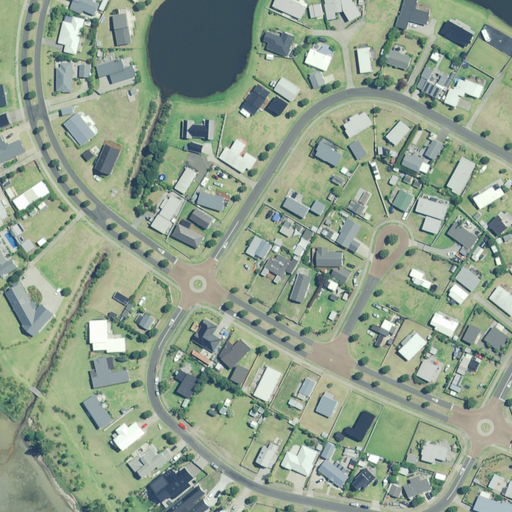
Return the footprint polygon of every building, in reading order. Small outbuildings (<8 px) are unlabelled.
[(74,0),(75,0),(71,9),(82,15),(84,11),(95,16),(100,5),(93,2),(94,0),(74,0)] [(277,0),(274,7),(301,19),(307,7),(306,6),(307,4),(303,2),(303,0),(277,0)] [(353,2),(352,0),(324,0),(328,20),(337,19),(336,13),(345,11),(351,22),(362,15),(355,2),(353,2)] [(419,0),(404,0),(397,27),(408,30),(411,21),(427,26),(431,14),(416,9),(419,0)] [(132,13),(127,9),(120,10),(121,15),(114,16),(119,46),(132,43),(131,36),(133,36),(132,28),(134,28),(132,13)] [(92,21),(74,17),(72,24),(64,22),(59,43),(66,45),(65,52),(77,54),(84,24),(91,26),(92,21)] [(296,37),(284,33),(282,38),(267,32),(263,41),(270,44),(268,49),(288,57),(296,37)] [(336,50),(315,41),(310,54),(307,53),(306,56),(308,57),(306,63),(327,71),(336,50)] [(373,72),(370,48),(359,50),(362,73),(373,72)] [(412,57),(391,50),(387,63),(408,70),(412,57)] [(120,59),(115,61),(112,51),(105,53),(107,60),(103,61),(104,65),(98,66),(101,78),(111,75),(114,84),(138,77),(134,66),(133,66),(130,58),(121,61),(120,59)] [(73,93),(74,63),(62,63),(61,68),(58,68),(58,92),(73,93)] [(91,65),(81,64),(80,77),(90,78),(91,65)] [(267,71),(261,68),(258,75),(263,78),(267,71)] [(434,72),(427,68),(417,88),(437,99),(442,89),(429,82),(434,72)] [(451,81),(449,79),(449,78),(452,80),(456,73),(453,72),(453,71),(448,68),(439,83),(445,86),(445,85),(448,87),(451,81)] [(326,84),(321,72),(310,77),(315,89),(326,84)] [(300,90),(283,78),(275,90),(292,102),(300,90)] [(466,82),(460,80),(456,91),(451,89),(445,102),(457,107),(461,96),(464,97),(466,93),(480,98),(484,87),(466,80),(466,82)] [(272,94),(259,85),(242,108),(256,117),(272,94)] [(284,100),(280,105),(285,109),(289,104),(284,100)] [(75,113),(74,107),(63,110),(65,116),(75,113)] [(373,125),(366,113),(359,117),(358,115),(351,119),(352,121),(344,126),(351,138),(373,125)] [(96,135),(78,114),(65,124),(69,129),(66,132),(80,148),(96,135)] [(386,132),(388,135),(387,137),(397,146),(411,130),(401,121),(391,132),(388,130),(386,132)] [(7,146),(2,136),(0,136),(0,164),(26,153),(21,140),(7,146)] [(247,145),(238,140),(231,150),(227,147),(220,158),(244,173),(247,168),(251,170),(258,159),(248,153),(244,158),(240,156),(247,145)] [(444,145),(435,140),(426,155),(435,160),(444,145)] [(367,155),(359,141),(350,146),(358,160),(367,155)] [(333,150),(333,148),(321,142),(318,149),(319,150),(316,155),(338,167),(344,156),(333,150)] [(414,157),(407,154),(403,165),(419,172),(424,160),(414,155),(414,157)] [(476,165),(462,158),(447,186),(453,189),(452,191),(460,195),(476,165)] [(198,174),(189,168),(176,188),(185,194),(198,174)] [(413,178),(407,175),(405,181),(410,184),(413,178)] [(204,189),(209,180),(204,178),(200,186),(204,189)] [(422,182),(417,180),(414,186),(420,188),(422,182)] [(50,193),(43,182),(15,201),(22,212),(50,193)] [(496,192),(493,187),(474,198),(481,209),(505,195),(501,188),(496,192)] [(414,197),(402,190),(394,205),(406,212),(414,197)] [(354,198),(352,200),(348,208),(361,216),(366,208),(365,207),(372,194),(365,191),(360,201),(354,198)] [(224,203),(225,199),(203,192),(199,204),(223,212),(226,204),(224,203)] [(336,195),(331,192),(327,198),(332,201),(336,195)] [(163,209),(161,213),(153,226),(165,234),(172,222),(170,221),(182,202),(172,196),(169,194),(161,208),(163,209)] [(310,208),(289,196),(283,206),(304,218),(310,208)] [(448,207),(421,198),(417,211),(444,220),(448,207)] [(8,217),(0,200),(0,226),(3,225),(1,220),(8,217)] [(327,206),(317,201),(312,210),(321,215),(327,206)] [(43,203),(38,207),(43,213),(48,208),(43,203)] [(36,208),(28,213),(30,217),(38,212),(36,208)] [(501,216),(497,221),(501,225),(501,226),(505,230),(510,225),(501,216)] [(442,222),(428,217),(424,230),(438,234),(442,222)] [(362,227),(348,220),(340,233),(342,234),(337,242),(350,249),(362,227)] [(489,226),(482,220),(480,223),(486,229),(489,226)] [(292,224),(287,221),(281,232),(290,237),(294,230),(290,228),(292,224)] [(479,238),(457,222),(448,234),(470,250),(479,238)] [(26,231),(20,223),(11,228),(17,237),(26,231)] [(313,234),(306,230),(302,237),(309,241),(313,234)] [(336,242),(340,234),(335,232),(331,240),(336,242)] [(272,245),(263,240),(255,236),(246,253),(259,260),(261,257),(264,259),(272,245)] [(0,244),(3,243),(0,237),(0,277),(1,279),(19,267),(13,259),(8,262),(0,249),(0,244)] [(491,241),(488,238),(483,245),(486,247),(491,241)] [(35,248),(29,240),(22,245),(28,253),(35,248)] [(280,248),(274,245),(272,250),(278,253),(280,248)] [(304,249),(299,246),(295,253),(300,256),(304,249)] [(328,248),(319,247),(318,266),(343,267),(343,253),(328,253),(328,248)] [(473,254),(474,254),(472,257),(476,261),(479,257),(483,260),(486,257),(482,254),(485,251),(480,247),(476,252),(475,251),(473,254)] [(292,262),(279,255),(275,262),(270,260),(266,269),(284,278),(292,262)] [(456,268),(444,262),(442,266),(455,271),(456,268)] [(482,281),(465,267),(456,278),(473,292),(482,281)] [(269,271),(264,269),(260,276),(265,278),(269,271)] [(340,272),(336,269),(332,276),(346,284),(351,274),(342,269),(340,272)] [(425,274),(414,269),(411,275),(417,278),(414,283),(420,285),(425,274)] [(313,278),(300,274),(291,299),(304,303),(313,278)] [(339,284),(328,279),(325,286),(336,291),(339,284)] [(432,284),(425,280),(422,286),(429,289),(432,284)] [(27,296),(20,284),(15,286),(16,288),(12,289),(13,291),(8,293),(12,301),(14,300),(22,316),(23,316),(27,324),(24,327),(35,336),(53,315),(43,306),(35,314),(33,310),(37,308),(34,303),(31,304),(30,303),(28,304),(24,298),(27,296)] [(469,295),(456,285),(449,295),(462,305),(469,295)] [(511,295),(500,286),(490,299),(511,315),(511,295)] [(127,306),(130,302),(131,299),(117,291),(113,297),(127,306)] [(155,319),(142,311),(136,322),(149,330),(155,319)] [(443,316),(437,313),(432,324),(437,327),(436,329),(452,337),(459,324),(452,320),(451,322),(442,318),(443,316)] [(108,323),(91,324),(92,347),(94,347),(95,353),(108,353),(108,355),(127,355),(126,341),(109,342),(108,323)] [(504,327),(498,323),(485,340),(499,351),(510,337),(502,331),(504,327)] [(482,330),(471,325),(464,340),(475,345),(482,330)] [(224,337),(219,333),(208,348),(213,352),(224,337)] [(418,333),(405,346),(402,343),(397,348),(410,361),(428,343),(418,333)] [(212,361),(195,350),(193,354),(210,364),(212,361)] [(235,359),(224,352),(221,358),(232,364),(235,359)] [(482,360),(466,353),(457,372),(464,375),(469,365),(477,369),(482,360)] [(109,368),(107,357),(95,359),(99,377),(93,378),(95,388),(130,381),(128,370),(112,373),(110,368),(109,368)] [(439,367),(425,360),(417,375),(431,382),(439,367)] [(223,365),(218,363),(215,368),(220,371),(223,365)] [(194,371),(192,368),(185,372),(188,376),(194,371)] [(245,377),(240,375),(236,382),(241,385),(245,377)] [(263,393),(264,391),(267,384),(252,377),(249,383),(259,389),(258,391),(263,393)] [(316,383),(307,378),(296,401),(305,405),(316,383)] [(99,393),(96,395),(83,404),(88,411),(85,413),(88,418),(91,416),(100,430),(113,421),(105,408),(108,406),(99,393)] [(338,403),(324,396),(317,411),(331,418),(338,403)] [(292,426),(283,421),(280,426),(289,431),(292,426)] [(146,434),(137,422),(130,428),(126,424),(118,430),(119,431),(114,436),(116,439),(112,442),(117,448),(120,445),(125,451),(146,434)] [(341,430),(336,427),(332,436),(337,438),(341,430)] [(336,446),(328,443),(322,456),(330,460),(336,446)] [(449,449),(426,444),(422,460),(434,463),(435,458),(446,461),(449,449)] [(160,455),(152,445),(139,454),(129,462),(142,479),(158,467),(159,469),(174,457),(168,449),(160,455)] [(318,452),(303,446),(298,457),(288,452),(282,465),(291,469),(292,468),(309,476),(314,466),(312,465),(318,452)] [(380,457),(371,454),(369,460),(378,463),(380,457)] [(418,457),(409,454),(407,461),(416,464),(418,457)] [(349,477),(327,460),(320,470),(341,487),(349,477)] [(398,464),(394,462),(391,468),(384,464),(380,472),(384,474),(387,470),(393,473),(398,464)] [(365,492),(378,478),(365,465),(352,479),(355,481),(351,485),(360,494),(364,490),(365,492)] [(410,468),(402,465),(399,473),(407,476),(410,468)] [(423,485),(422,480),(406,486),(410,498),(433,489),(430,482),(423,485)] [(403,489),(392,484),(389,493),(399,498),(403,489)] [(391,499),(386,496),(382,500),(386,504),(391,499)] [(503,504),(481,496),(475,510),(481,511),(511,511),(511,504),(504,502),(503,504)]
